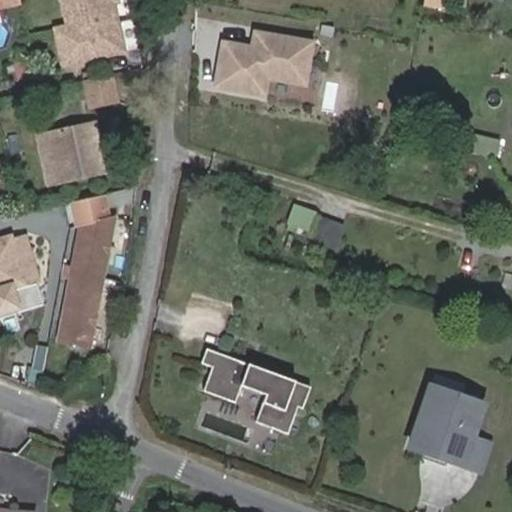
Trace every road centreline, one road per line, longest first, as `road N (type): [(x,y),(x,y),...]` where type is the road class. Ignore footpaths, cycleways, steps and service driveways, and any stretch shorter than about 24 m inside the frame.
road 1 (residential): [(125,442),(125,397),(170,142),(177,0)]
road 2 (tertiary): [(125,442),(312,511)]
road 3 (tertiary): [(0,395),(125,442)]
